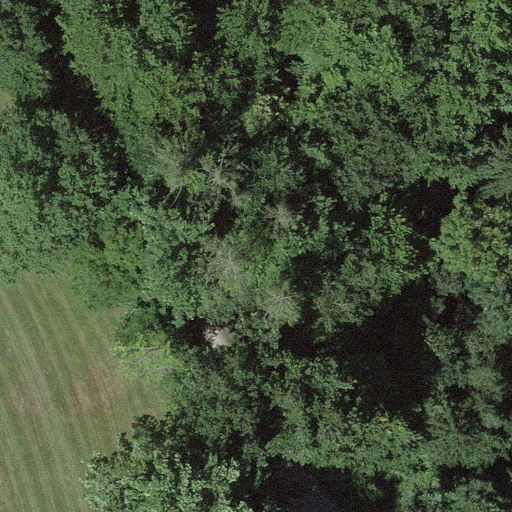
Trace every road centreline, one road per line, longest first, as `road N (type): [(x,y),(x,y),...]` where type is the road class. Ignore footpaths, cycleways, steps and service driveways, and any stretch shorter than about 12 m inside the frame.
road 1 (track): [(297,509),(213,364),(81,0)]
road 2 (track): [(511,54),(306,410),(297,509)]
